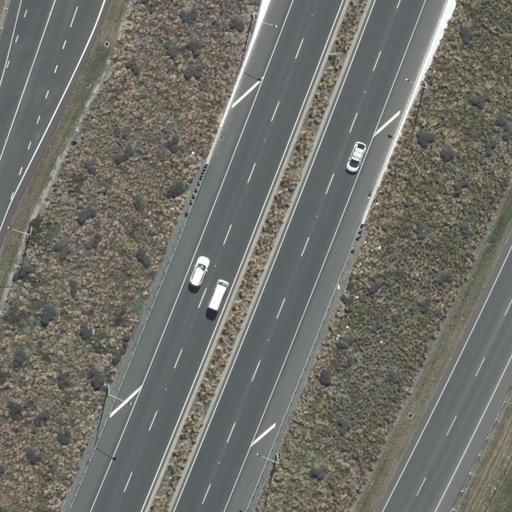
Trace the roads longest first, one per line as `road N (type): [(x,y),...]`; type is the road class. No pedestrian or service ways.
road 1 (trunk): [(400,0),(197,511)]
road 2 (trunk): [(115,511),(313,0)]
road 3 (trunk): [(511,298),(408,511)]
road 4 (trunk): [(0,163),(72,0)]
road 5 (trunk): [(0,161),(40,0)]
